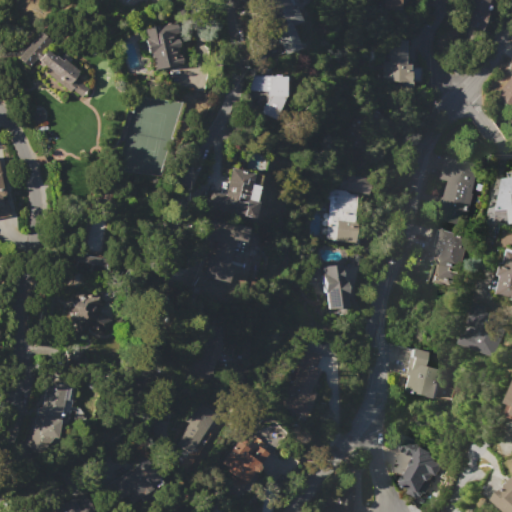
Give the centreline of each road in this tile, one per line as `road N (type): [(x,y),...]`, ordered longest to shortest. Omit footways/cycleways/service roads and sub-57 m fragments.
road 1 (residential): [(224,0),(233,85),(187,175),(140,382),(118,409),(15,492),(0,495)]
road 2 (residential): [(511,10),(490,60),(429,143),(381,299),(369,417),(289,511)]
road 3 (residential): [(0,119),(33,170),(40,238),(18,306),(21,394),(0,430)]
